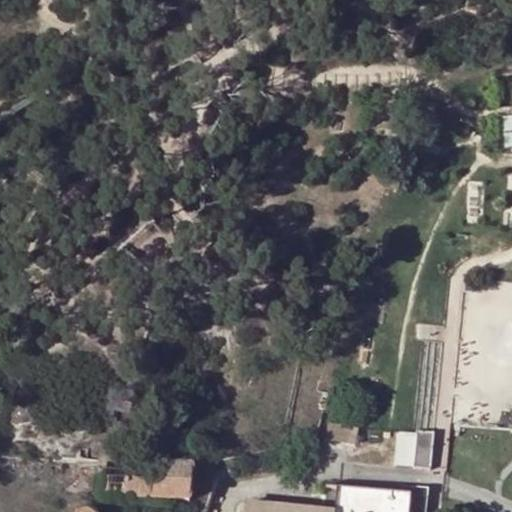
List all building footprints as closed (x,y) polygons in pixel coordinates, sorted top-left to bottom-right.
[(358,430),(327,424),(325,440),(355,445),(358,430)] [(434,432),(416,430),(412,467),(431,469),(434,432)] [(76,458),(88,458),(89,450),(77,449),(76,458)] [(191,504),(194,466),(105,460),(103,497),(191,504)] [(426,511),(428,497),(338,488),(335,511),(317,511),(243,504),(242,511),(426,511)]
